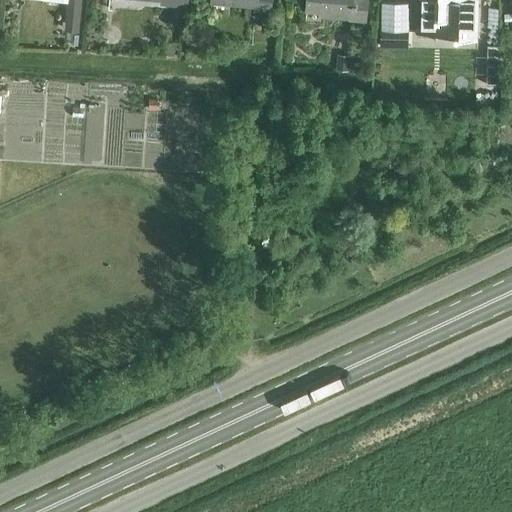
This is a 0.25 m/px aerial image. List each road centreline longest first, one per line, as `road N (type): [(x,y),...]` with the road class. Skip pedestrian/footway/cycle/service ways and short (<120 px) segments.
road 1 (unclassified): [(511,251),(0,497)]
road 2 (primary): [(42,511),(511,294)]
road 3 (unclassified): [(117,511),(511,328)]
